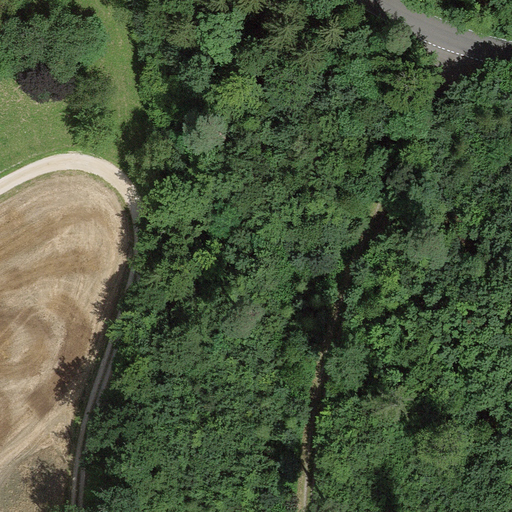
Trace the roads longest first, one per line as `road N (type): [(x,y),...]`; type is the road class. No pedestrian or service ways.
road 1 (track): [(442,27),(386,229),(321,368),(306,511)]
road 2 (track): [(75,511),(83,436),(134,280),(138,223),(121,186),(83,164),(0,187)]
road 3 (tertiary): [(392,0),(511,51)]
